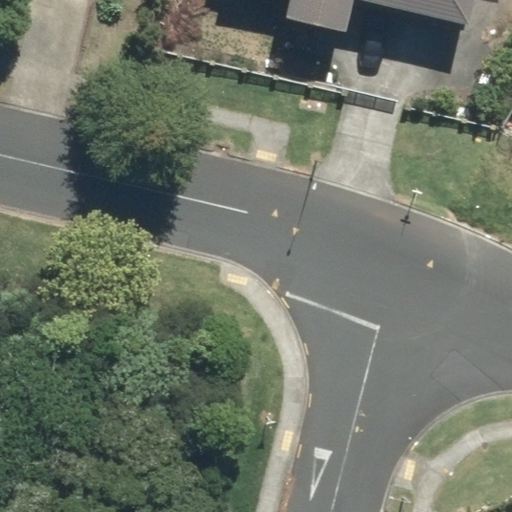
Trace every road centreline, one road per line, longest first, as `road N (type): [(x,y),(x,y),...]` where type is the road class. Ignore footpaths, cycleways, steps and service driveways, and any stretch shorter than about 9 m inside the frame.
road 1 (residential): [(0,164),(394,259)]
road 2 (residential): [(394,259),(330,511)]
road 3 (residential): [(394,259),(511,307)]
